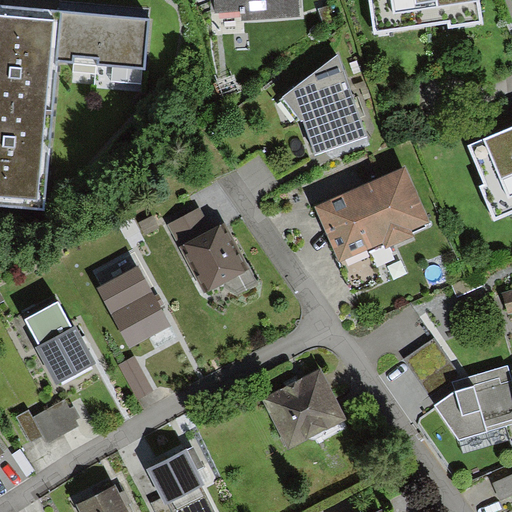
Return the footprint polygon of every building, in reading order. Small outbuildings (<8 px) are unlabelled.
[(216,0),(217,12),(242,10),(242,19),(300,17),(299,0),(216,0)] [(375,0),(380,33),(486,18),(483,0),(375,0)] [(0,206),(45,211),(59,62),(63,12),(0,5),(0,206)] [(69,12),(63,12),(59,62),(147,70),(151,20),(125,17),(69,12)] [(302,120),(316,155),(367,137),(337,57),(281,99),(295,122),(302,120)] [(511,127),(467,146),(497,221),(511,214),(511,127)] [(388,251),(416,238),(413,229),(431,221),(408,166),(315,206),(340,262),(384,243),(388,251)] [(169,225),(180,247),(212,230),(200,208),(169,225)] [(155,213),(138,222),(144,235),(162,227),(155,213)] [(180,247),(204,292),(248,270),(225,224),(212,230),(180,247)] [(97,288),(127,346),(171,324),(138,266),(97,288)] [(511,307),(511,282),(497,286),(504,310),(511,307)] [(77,327),(36,347),(53,381),(94,361),(77,327)] [(456,376),(433,341),(405,360),(427,395),(456,376)] [(134,356),(118,364),(137,399),(152,391),(134,356)] [(511,382),(507,384),(504,369),(450,384),(453,393),(433,406),(455,441),(486,432),(485,429),(511,421),(511,382)] [(320,370),(263,399),(287,448),(345,419),(320,370)] [(70,397),(33,417),(43,436),(48,443),(80,426),(77,420),(81,417),(70,397)] [(29,410),(17,417),(31,442),(43,436),(33,417),(29,410)] [(214,511),(201,485),(205,484),(199,472),(206,468),(194,444),(146,468),(160,497),(150,502),(154,511),(214,511)] [(511,475),(496,481),(503,498),(511,494),(511,475)] [(78,505),(81,511),(127,511),(115,486),(78,505)]
